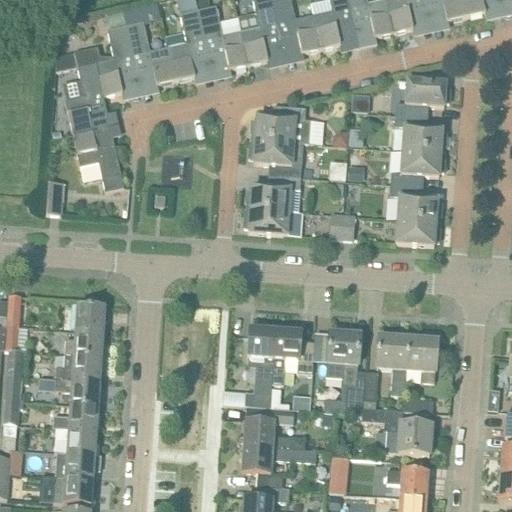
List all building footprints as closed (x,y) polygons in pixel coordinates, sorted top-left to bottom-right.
[(194,0),(182,0),(176,1),(180,17),(198,13),(194,0)] [(207,0),(195,0),(198,12),(210,9),(207,0)] [(272,53),(282,51),(271,0),(257,0),(252,1),(259,30),(241,34),(248,68),(274,63),(272,53)] [(271,0),(282,51),(293,48),(295,58),(321,52),(313,18),(295,22),(290,0),(271,0)] [(328,0),(331,14),(313,18),(321,52),(347,47),(345,37),(355,34),(347,0),(328,0)] [(347,0),(355,34),(365,32),(368,42),(393,36),(386,2),(368,6),(366,0),(347,0)] [(395,0),(386,2),(393,36),(419,31),(417,21),(428,18),(423,0),(395,0)] [(440,26),(466,20),(461,0),(423,0),(428,18),(438,16),(440,26)] [(461,0),(466,20),(492,15),(490,5),(500,2),(499,0),(461,0)] [(248,68),(241,34),(222,38),(216,9),(198,13),(210,67),(220,64),(222,74),(248,68)] [(186,46),(168,50),(175,84),(201,79),(199,69),(210,67),(198,13),(180,17),(186,46)] [(121,14),(105,18),(109,33),(125,29),(121,14)] [(143,25),(125,29),(137,83),(147,80),(149,90),(175,84),(168,50),(150,54),(143,25)] [(92,53),(74,57),(77,70),(95,66),(103,101),(104,101),(121,96),(129,95),(126,85),(137,83),(125,29),(109,33),(107,33),(113,60),(100,60),(98,51),(92,53)] [(74,59),(74,57),(56,61),(56,75),(77,70),(74,59)] [(107,118),(104,101),(103,101),(95,66),(77,70),(83,100),(65,104),(72,137),(98,131),(96,120),(107,118)] [(396,107),(395,119),(421,121),(422,109),(444,111),(444,106),(449,106),(450,87),(431,85),(431,81),(417,80),(417,84),(407,84),(405,108),(396,107)] [(250,143),(250,144),(303,148),(306,148),(308,148),(309,124),(308,124),(304,124),(305,112),(273,110),(273,111),(279,111),(278,122),(272,121),(256,120),(256,125),(251,125),(250,143)] [(404,131),(402,154),(445,157),(446,139),(441,138),(442,133),(420,132),(421,121),(395,119),(394,130),(404,131)] [(98,131),(72,137),(79,171),(98,166),(105,196),(123,191),(112,140),(101,142),(98,131)] [(350,132),(349,148),(359,149),(360,133),(350,132)] [(332,139),(332,149),(347,150),(348,134),(338,134),(332,139)] [(303,148),(250,144),(249,162),(253,162),(253,167),(275,168),(274,180),(300,182),(303,148)] [(445,157),(402,154),(400,177),(391,176),(391,180),(390,188),(416,190),(417,179),(438,180),(439,175),(444,176),(445,157)] [(348,169),(347,184),(363,185),(364,170),(348,169)] [(300,182),(274,180),(273,191),(252,190),(251,195),(246,194),(245,213),(288,215),(290,193),(299,193),(300,182)] [(343,186),(327,185),(341,201),(343,200),(343,186)] [(64,187),(48,186),(46,218),(62,219),(64,187)] [(399,200),(397,224),(440,227),(441,208),(437,208),(437,203),(415,201),(416,190),(390,188),(389,200),(399,200)] [(154,209),(162,210),(164,210),(165,199),(155,198),(154,209)] [(288,215),(245,213),(244,231),(248,231),(248,236),(286,239),(288,215)] [(341,243),(343,219),(331,218),(329,242),(341,243)] [(355,220),(343,219),(341,243),(353,244),(355,220)] [(439,245),(440,227),(397,224),(395,247),(434,250),(434,245),(439,245)] [(21,306),(8,305),(6,331),(19,332),(21,306)] [(75,335),(103,337),(104,327),(107,325),(108,315),(105,312),(92,311),(93,307),(77,306),(77,310),(75,335)] [(18,355),(19,332),(6,331),(5,354),(8,355),(18,355)] [(271,392),(271,388),(275,334),(250,332),(247,373),(249,373),(254,373),(252,397),(245,397),(244,410),(247,410),(269,412),(271,392)] [(301,335),(275,334),(271,388),(283,389),(284,374),(297,375),(297,377),(312,378),(314,348),(300,347),(301,335)] [(65,344),(64,358),(101,361),(103,337),(75,335),(74,344),(65,344)] [(361,420),(362,413),(364,378),(356,377),(356,368),(357,369),(360,340),(330,338),(328,358),(326,381),(342,383),(342,388),(347,389),(345,408),(336,407),(335,418),(361,420)] [(403,400),(405,374),(407,343),(378,341),(376,372),(392,373),(390,399),(403,400)] [(437,345),(407,343),(405,374),(423,375),(422,385),(434,386),(437,345)] [(8,355),(6,379),(21,380),(22,356),(18,355),(8,355)] [(100,385),(101,361),(64,358),(63,371),(56,371),(56,382),(100,385)] [(362,413),(376,414),(378,377),(365,376),(365,378),(364,378),(362,413)] [(21,380),(6,379),(5,404),(23,405),(20,404),(21,380)] [(98,410),(100,385),(56,382),(55,394),(71,396),(70,408),(98,410)] [(271,392),(269,412),(279,413),(281,393),(271,392)] [(404,403),(403,416),(431,418),(432,405),(404,403)] [(23,405),(5,404),(3,428),(17,429),(19,413),(22,413),(23,405)] [(53,431),(68,432),(96,434),(98,410),(70,408),(69,421),(54,420),(53,431)] [(279,413),(269,412),(247,410),(246,425),(245,425),(243,450),(304,454),(304,444),(298,444),(273,442),(274,428),(292,429),(293,414),(279,413)] [(402,415),(376,414),(362,413),(361,420),(363,420),(362,425),(385,427),(385,435),(387,435),(386,457),(399,457),(429,459),(431,429),(401,427),(402,415)] [(17,430),(17,429),(3,428),(1,454),(14,455),(16,430),(17,430)] [(96,434),(68,432),(67,457),(95,459),(96,434)] [(243,450),(242,476),(257,477),(256,490),(282,491),(282,478),(271,477),(272,464),(314,467),(315,455),(304,455),(304,454),(243,450)] [(500,478),(511,478),(511,450),(502,450),(500,478)] [(65,481),(93,483),(93,475),(99,476),(100,459),(95,459),(67,457),(65,481)] [(330,495),(347,496),(349,460),(332,459),(330,495)] [(0,482),(9,483),(10,461),(0,460),(0,482)] [(400,486),(399,501),(426,503),(428,476),(401,474),(401,476),(388,475),(387,485),(400,486)] [(511,478),(500,478),(498,505),(511,505),(511,478)] [(65,481),(54,480),(52,506),(64,506),(64,507),(91,509),(91,508),(94,506),(94,496),(92,494),(93,483),(65,481)] [(0,482),(0,506),(7,507),(8,494),(9,483),(0,482)] [(289,492),(282,491),(256,490),(255,503),(243,502),(242,511),(270,511),(271,505),(288,506),(289,492)] [(425,511),(426,503),(399,501),(398,511),(425,511)]
